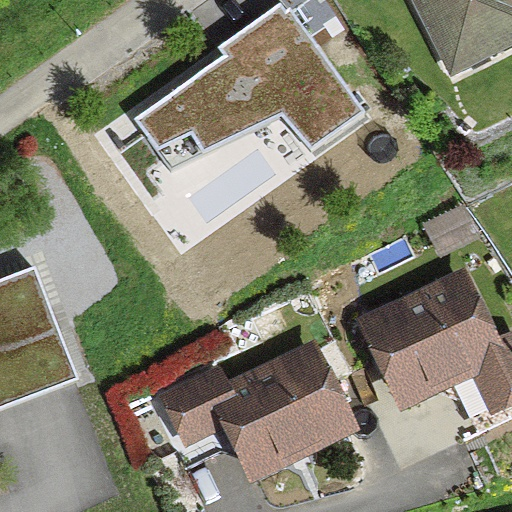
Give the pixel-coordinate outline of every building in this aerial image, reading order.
[(511,0),(412,0),(449,72),(497,48),(486,27),(511,13),(511,0)] [(360,114),(285,13),(227,50),(235,60),(142,123),(172,165),(282,114),(312,146),(360,114)] [(0,420),(81,393),(42,278),(0,292),(0,420)] [(457,378),(483,432),(511,418),(511,352),(511,350),(493,359),(457,284),(362,329),(399,406),(457,378)] [(249,478),(344,432),(307,356),(226,395),(217,377),(163,403),(183,443),(223,424),(249,478)]
